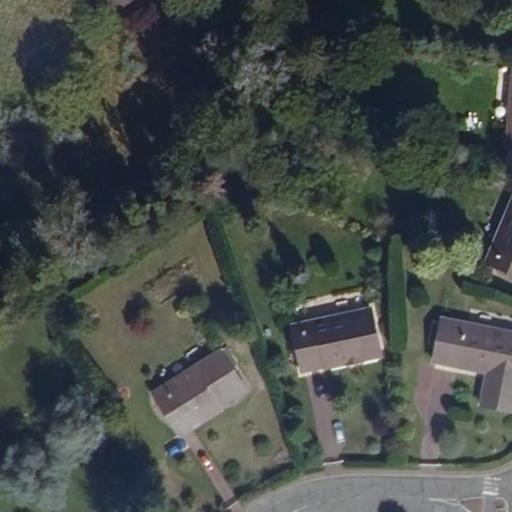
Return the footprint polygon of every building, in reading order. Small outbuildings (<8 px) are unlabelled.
[(130,0),(110,0),(119,10),(130,0)] [(511,203),(487,262),(511,272),(511,203)] [(371,311),(293,327),(303,373),(381,357),(371,311)] [(511,333),(442,321),(434,363),(488,373),(482,405),(511,410),(511,333)] [(214,406),(215,409),(246,390),(222,352),(153,395),(174,430),(214,406)] [(217,411),(215,409),(214,406),(174,430),(177,435),(217,411)]
